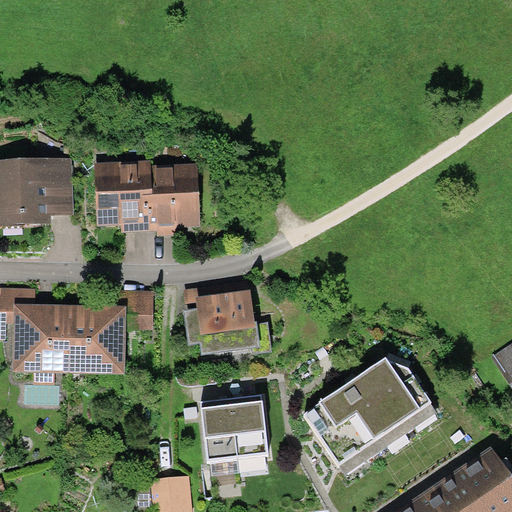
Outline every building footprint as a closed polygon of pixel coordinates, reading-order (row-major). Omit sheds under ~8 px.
[(72,162),(0,164),(0,228),(50,227),(50,218),(74,218),(72,162)] [(153,164),(94,166),(96,228),(121,227),(121,235),(155,234),(153,168),(153,164)] [(197,166),(153,168),(155,234),(155,241),(175,240),(174,230),(199,229),(197,166)] [(248,283),(180,295),(190,348),(201,346),(203,359),(260,349),(248,283)] [(71,377),(72,291),(0,289),(0,342),(12,343),(12,377),(71,377)] [(152,292),(72,291),(71,377),(126,378),(127,333),(152,333),(152,292)] [(511,344),(495,356),(511,382),(511,344)] [(306,418),(347,475),(439,415),(410,371),(384,362),(353,384),(306,418)] [(224,401),(201,404),(208,464),(269,457),(262,397),(239,400),(224,401)] [(400,511),(511,511),(511,475),(494,448),(434,489),(400,511)] [(192,511),(189,476),(151,479),(153,511),(192,511)]
